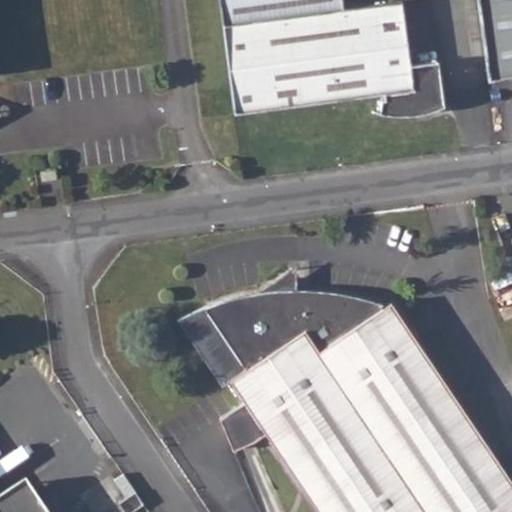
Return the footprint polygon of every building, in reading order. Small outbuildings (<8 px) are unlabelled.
[(218,0),(222,23),(234,112),(383,91),(384,97),(380,98),(377,110),(385,112),(442,104),(437,59),(408,62),(400,0),(387,0),(343,6),(342,0),(218,0)] [(511,0),(475,0),(484,63),(486,79),(511,75),(511,0)] [(213,303),(200,308),(174,319),(217,386),(225,381),(312,511),(511,511),(511,490),(387,302),(378,307),(376,304),(378,301),(363,297),(344,293),(322,290),(301,290),(289,291),(281,279),(274,291),(251,293),(235,297),(213,303)] [(0,511),(42,511),(26,486),(0,503),(0,511)] [(133,511),(142,507),(132,493),(115,503),(120,511),(133,511)]
